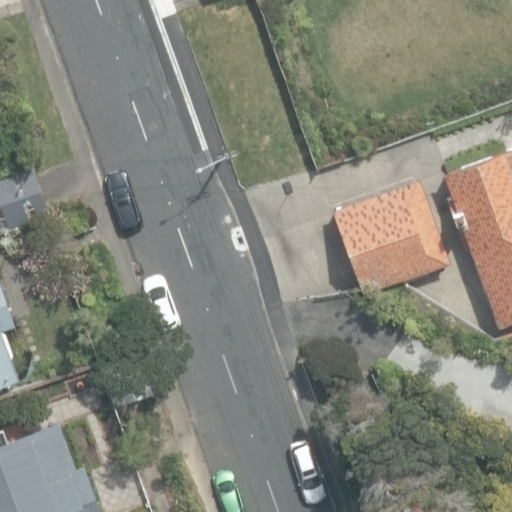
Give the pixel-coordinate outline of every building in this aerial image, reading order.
[(446,169),(500,324),(511,319),(511,147),(511,146),(446,169)] [(0,172),(0,229),(50,211),(31,161),(0,172)] [(341,229),(360,283),(437,255),(418,201),(341,229)] [(0,382),(18,376),(0,328),(0,325),(18,319),(1,273),(0,273),(0,382)] [(103,352),(120,411),(155,401),(138,342),(103,352)] [(73,463),(58,419),(5,437),(1,425),(0,425),(0,511),(101,511),(83,460),(73,463)]
